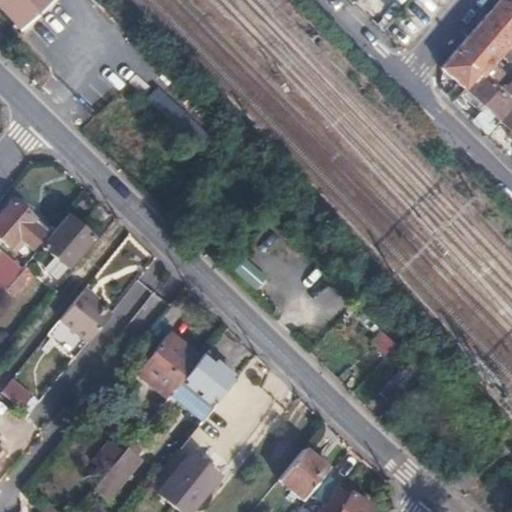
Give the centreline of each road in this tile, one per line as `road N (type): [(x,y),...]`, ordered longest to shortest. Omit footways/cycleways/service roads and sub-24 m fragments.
road 1 (residential): [(35,119),(423,489)]
road 2 (residential): [(511,196),(404,90)]
road 3 (residential): [(319,0),(404,90)]
